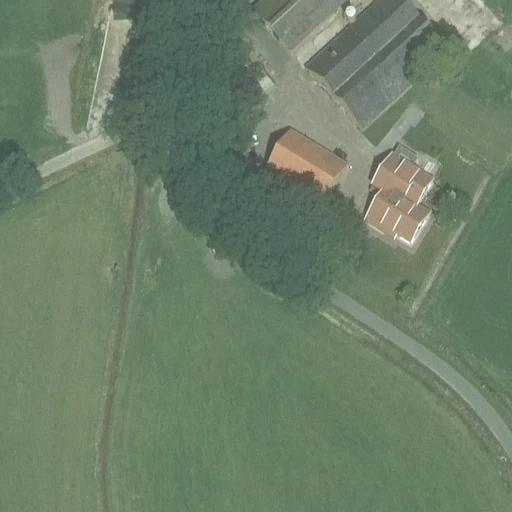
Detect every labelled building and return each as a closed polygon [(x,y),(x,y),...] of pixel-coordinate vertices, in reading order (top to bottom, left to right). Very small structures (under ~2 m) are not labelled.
[(351,0),(268,0),(253,14),(291,56),(351,0)] [(362,134),(448,55),(398,0),(384,0),(305,72),(362,134)] [(401,145),(421,162),(447,132),(428,115),(401,145)] [(320,214),(348,168),(291,134),(263,180),(320,214)] [(240,179),(249,165),(232,154),(223,169),(240,179)] [(410,248),(429,217),(409,205),(421,185),(406,176),(394,196),(386,191),(366,224),(382,234),(384,232),(410,248)] [(397,303),(411,320),(431,305),(417,287),(397,303)]
